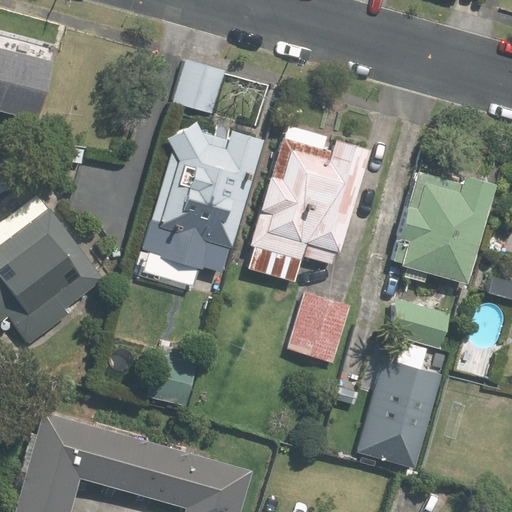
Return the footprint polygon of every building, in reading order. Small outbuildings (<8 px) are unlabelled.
[(0,110),(33,119),(48,60),(0,47),(0,110)] [(173,102),(212,114),(225,71),(186,59),(173,102)] [(159,135),(166,147),(137,248),(196,266),(199,257),(219,262),(223,244),(226,245),(232,226),(248,171),(257,136),(224,128),(222,136),(195,129),(189,119),(159,135)] [(282,123),(279,135),(277,135),(266,174),(263,174),(254,208),(245,244),(248,245),(242,267),(291,281),(298,258),(299,255),(329,263),(333,249),(334,250),(362,146),(329,137),(326,148),(318,146),(321,133),(282,123)] [(80,144),(56,141),(54,163),(77,165),(80,144)] [(404,204),(401,204),(392,236),(395,236),(389,259),(396,261),(395,264),(462,282),(469,256),(489,182),(458,173),(456,181),(413,169),(404,204)] [(0,316),(2,315),(23,342),(64,311),(60,305),(98,277),(34,191),(0,216),(0,316)] [(511,280),(483,273),(478,290),(511,298),(511,280)] [(330,362),(347,304),(301,291),(284,348),(330,362)] [(446,311),(390,296),(388,315),(381,331),(436,346),(446,311)] [(494,343),(465,336),(456,370),(485,378),(494,343)] [(198,348),(159,339),(145,397),(184,406),(198,348)] [(438,373),(379,356),(352,451),(412,468),(438,373)] [(62,511),(68,493),(133,511),(236,511),(249,469),(36,408),(6,511),(62,511)]
